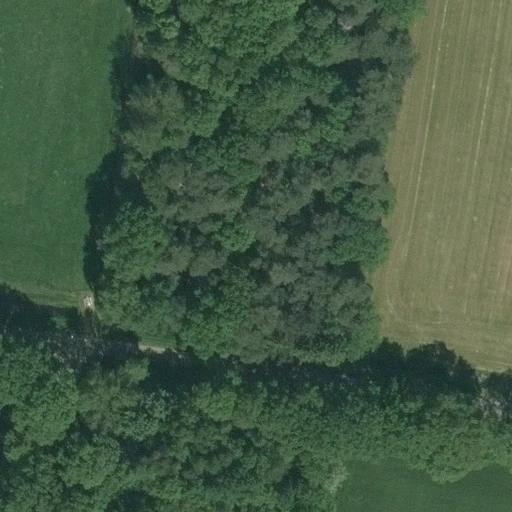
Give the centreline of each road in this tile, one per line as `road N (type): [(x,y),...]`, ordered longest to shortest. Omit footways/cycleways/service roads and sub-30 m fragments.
road 1 (unclassified): [(511,411),(71,344)]
road 2 (unclassified): [(39,511),(71,344)]
